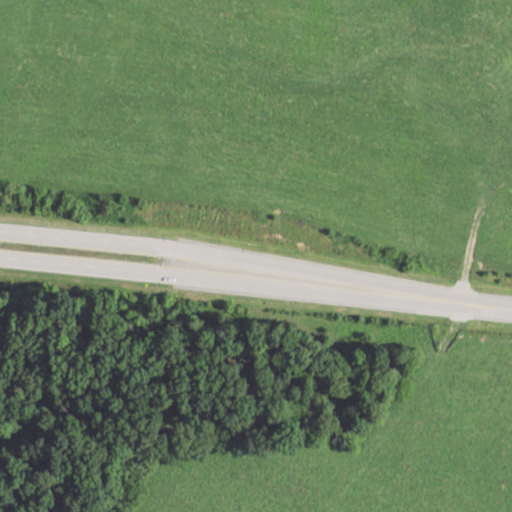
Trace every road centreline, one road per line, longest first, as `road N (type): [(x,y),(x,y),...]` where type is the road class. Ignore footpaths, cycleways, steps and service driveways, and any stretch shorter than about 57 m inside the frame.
road 1 (tertiary): [(375,289),(224,255),(0,229)]
road 2 (tertiary): [(0,254),(375,289)]
road 3 (tertiary): [(375,289),(511,307)]
